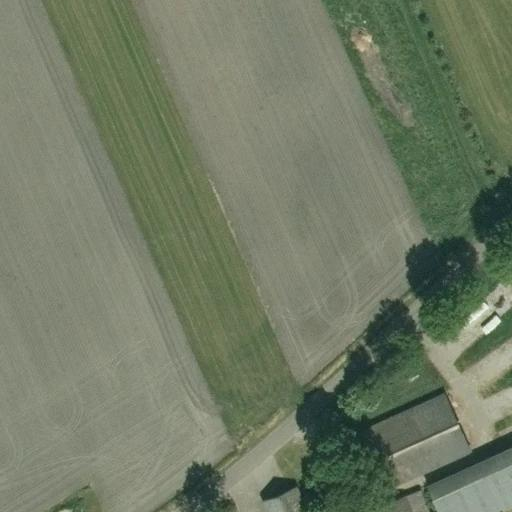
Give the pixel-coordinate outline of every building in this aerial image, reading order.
[(443,393),(359,431),(385,489),(469,452),(443,393)] [(511,445),(426,484),(438,511),(496,511),(511,505),(511,445)] [(355,465),(349,467),(353,477),(359,474),(355,465)] [(267,511),(306,511),(296,487),(263,501),(267,511)] [(429,511),(420,489),(368,510),(369,511),(429,511)]
